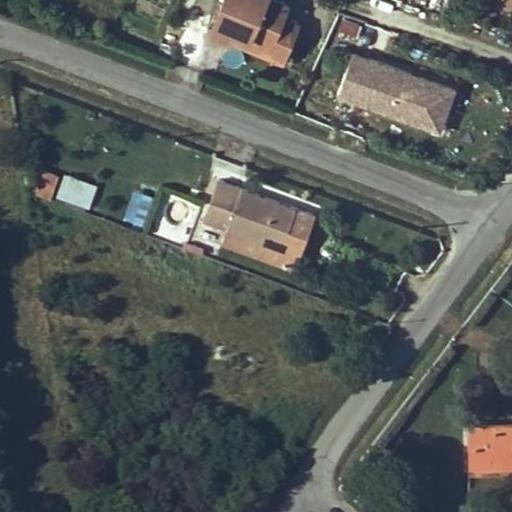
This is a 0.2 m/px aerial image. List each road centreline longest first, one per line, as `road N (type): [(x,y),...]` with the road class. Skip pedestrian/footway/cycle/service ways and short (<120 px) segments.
road 1 (unclassified): [(0,33),(492,222)]
road 2 (residential): [(304,484),(492,222)]
